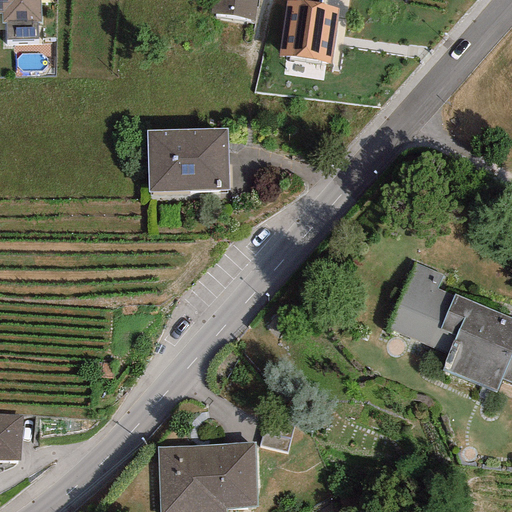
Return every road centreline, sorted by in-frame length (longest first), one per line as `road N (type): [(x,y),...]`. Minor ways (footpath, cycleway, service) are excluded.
road 1 (tertiary): [(48,511),(408,125)]
road 2 (tertiary): [(408,125),(511,4)]
road 3 (residential): [(511,187),(408,125)]
